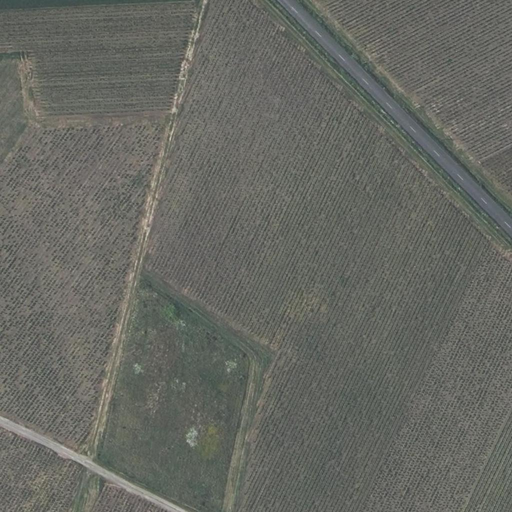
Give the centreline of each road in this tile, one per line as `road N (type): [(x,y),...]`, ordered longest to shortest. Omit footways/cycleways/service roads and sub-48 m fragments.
road 1 (track): [(78,511),(203,0)]
road 2 (tertiary): [(511,232),(283,0)]
road 3 (track): [(231,511),(261,356),(135,271)]
road 4 (track): [(172,120),(44,124),(32,115),(22,58),(0,56)]
road 5 (track): [(0,425),(175,511)]
